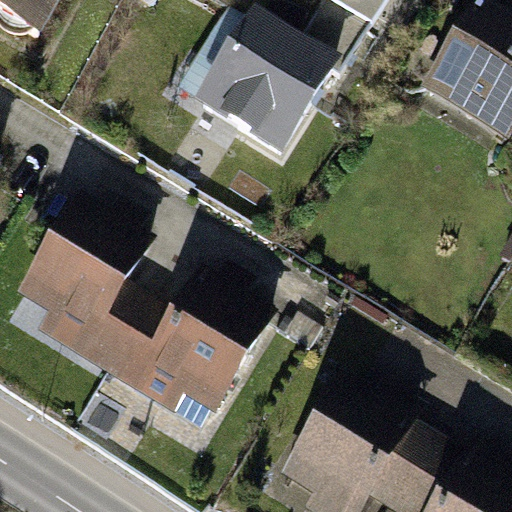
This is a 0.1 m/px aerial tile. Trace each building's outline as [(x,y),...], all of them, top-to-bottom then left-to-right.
[(32,0),(0,0),(0,49),(5,52),(32,0)] [(332,0),(333,1),(324,16),(373,45),(399,0),(332,0)] [(511,126),(511,19),(474,0),(443,0),(398,88),(504,143),(511,126)] [(348,66),(256,11),(197,110),(289,165),(348,66)] [(125,237),(55,195),(0,284),(0,321),(189,437),(262,318),(186,271),(158,316),(99,280),(125,237)] [(422,420),(350,378),(291,480),(346,511),(365,511),(373,499),(395,511),(511,511),(511,472),(473,450),(468,460),(415,430),(422,420)]
